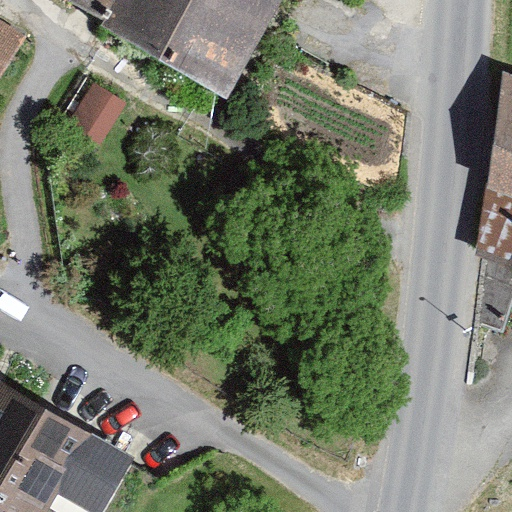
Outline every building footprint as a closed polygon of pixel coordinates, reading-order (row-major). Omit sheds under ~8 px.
[(67,0),(230,99),(282,0),(67,0)] [(0,80),(28,36),(0,19),(0,80)] [(511,70),(507,68),(478,255),(511,269),(511,70)] [(130,103),(96,82),(69,127),(102,146),(130,103)] [(104,511),(136,456),(1,378),(0,380),(0,511),(48,511),(60,492),(96,511),(104,511)]
